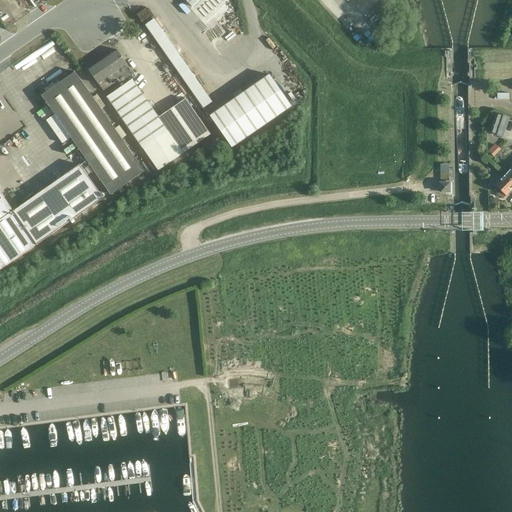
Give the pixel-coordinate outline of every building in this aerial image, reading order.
[(117,81),(121,87),(107,97),(158,170),(210,134),(185,99),(158,118),(132,80),(136,77),(127,64),(117,50),(89,70),(103,91),(117,81)] [(75,72),(42,95),(55,114),(47,120),(63,144),(71,138),(91,166),(111,195),(118,189),(121,193),(124,191),(122,187),(144,171),(122,139),(115,129),(101,109),(93,98),(75,72)] [(269,75),(210,116),(232,147),(291,106),(269,75)] [(213,103),(203,110),(206,115),(216,108),(213,103)] [(489,133),(503,138),(509,117),(496,113),(489,133)] [(0,270),(37,245),(102,199),(79,165),(13,211),(0,192),(0,270)] [(506,196),(511,189),(511,181),(505,175),(495,185),(501,191),(498,194),(503,199),(506,196)] [(440,183),(441,192),(449,192),(449,183),(440,183)]
